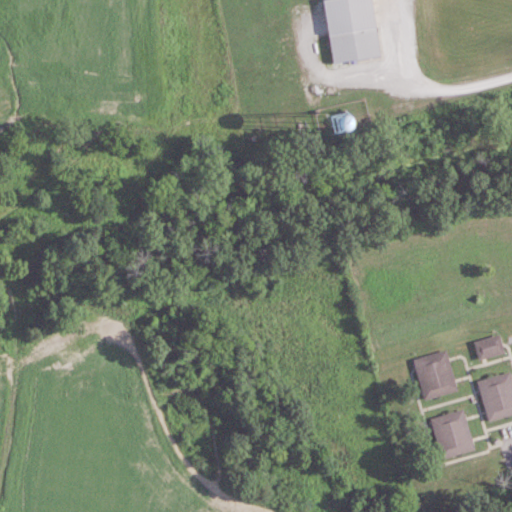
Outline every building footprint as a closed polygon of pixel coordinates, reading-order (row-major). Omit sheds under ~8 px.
[(321,0),(333,61),(382,53),(373,0),(321,0)] [(503,354),(499,336),(473,341),(477,360),(503,354)] [(414,358),(422,399),(455,392),(446,351),(414,358)] [(477,380),(486,421),(511,415),(511,381),(510,373),(477,380)] [(430,418),(440,459),(472,451),(462,410),(430,418)]
